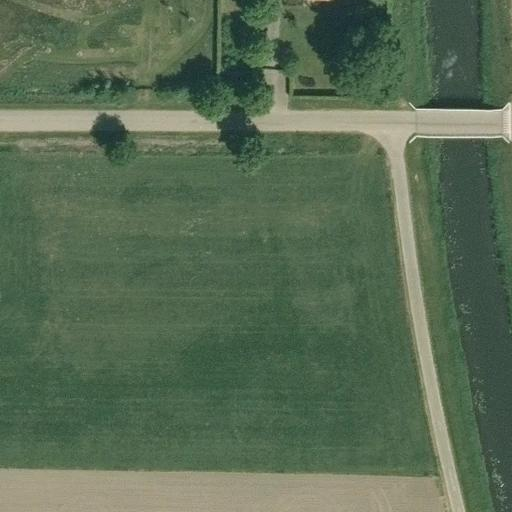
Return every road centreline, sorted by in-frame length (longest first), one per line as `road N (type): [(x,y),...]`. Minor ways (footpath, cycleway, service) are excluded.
road 1 (unclassified): [(458,511),(417,313),(391,123)]
road 2 (unclassified): [(0,122),(391,123)]
road 3 (unclassified): [(391,123),(511,124)]
